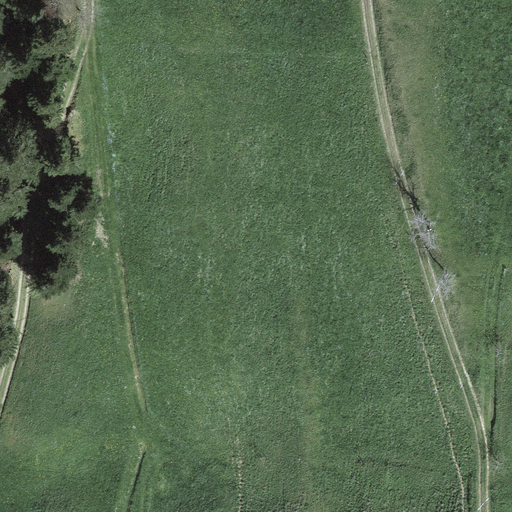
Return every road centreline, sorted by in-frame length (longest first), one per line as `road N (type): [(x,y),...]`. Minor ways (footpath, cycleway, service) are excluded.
road 1 (track): [(484,511),(480,433),(387,127),(366,0)]
road 2 (track): [(87,0),(86,33),(30,238),(0,400)]
